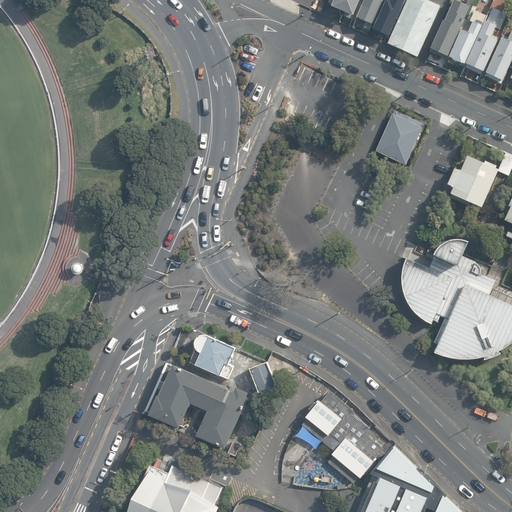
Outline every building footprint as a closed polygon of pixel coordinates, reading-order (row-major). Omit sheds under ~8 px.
[(362,0),(331,0),(330,3),(334,6),(333,8),(346,13),(344,16),(351,19),(353,16),(355,17),(362,0)] [(364,28),(371,31),(384,0),(365,0),(358,19),(366,22),(364,28)] [(390,40),(407,0),(387,0),(373,32),(390,40)] [(442,6),(427,0),(408,0),(389,44),(419,58),(442,6)] [(457,0),(449,19),(443,16),(428,49),(446,56),(465,14),(464,13),(469,0),(457,0)] [(496,12),(491,9),(465,66),(483,73),(498,39),(491,36),(493,30),(495,31),(507,5),(501,2),(496,12)] [(468,30),(461,28),(449,55),(460,60),(459,63),(464,65),(487,14),(474,8),(469,19),(472,20),(468,30)] [(507,35),(503,33),(484,74),(502,82),(511,58),(511,28),(510,32),(508,31),(507,35)] [(377,152),(407,166),(424,128),(422,127),(424,124),(396,111),(395,114),(393,114),(377,152)] [(509,174),(511,166),(511,153),(506,151),(498,170),(509,174)] [(449,196),(481,209),(497,171),(493,169),(494,167),(483,162),(482,165),(466,157),(460,173),(453,170),(446,186),(452,189),(449,196)] [(466,258),(473,245),(467,242),(462,241),(457,241),(451,242),(447,244),(443,247),(439,251),(436,256),(430,269),(409,259),(406,264),(405,270),(404,276),(404,285),(405,292),(407,299),(411,307),(416,312),(421,317),(426,321),(431,324),(433,325),(435,321),(439,323),(441,317),(446,319),(435,343),(440,345),(436,354),(443,357),(452,359),(463,361),(473,361),(480,360),(486,359),(487,361),(495,359),(503,355),(502,352),(508,348),(511,345),(511,305),(490,295),(498,281),(483,274),(483,272),(482,268),(481,266),(479,265),(477,263),(466,258)] [(235,366),(230,364),(238,348),(211,335),(208,334),(204,334),(202,335),(200,337),(198,339),(197,341),(197,344),(197,345),(198,348),(192,362),(229,379),(235,366)] [(270,361),(251,368),(261,395),(280,388),(270,361)] [(152,415),(182,428),(193,403),(210,410),(198,436),(227,448),(250,397),(249,397),(251,392),(238,387),(237,391),(176,364),(162,396),(160,395),(152,415)] [(330,391),(303,422),(336,450),(328,459),(355,483),(385,448),(368,433),(372,430),(352,413),(354,411),(330,391)] [(302,426),(295,434),(314,449),(321,441),(302,426)] [(237,456),(242,444),(235,441),(229,452),(237,456)] [(422,511),(423,511),(426,511),(456,511),(392,449),(370,478),(355,511),(422,511)] [(218,511),(220,508),(215,506),(223,489),(174,466),(170,475),(151,466),(130,511),(218,511)]
